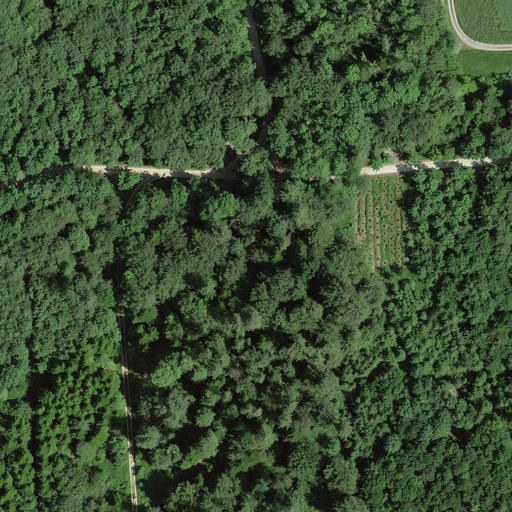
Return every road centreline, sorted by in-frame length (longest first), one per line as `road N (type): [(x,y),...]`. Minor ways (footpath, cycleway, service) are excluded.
road 1 (track): [(511,160),(291,177),(103,169),(45,173),(0,188)]
road 2 (track): [(126,210),(120,301),(134,511)]
road 3 (track): [(216,174),(264,139),(266,103),(245,0)]
